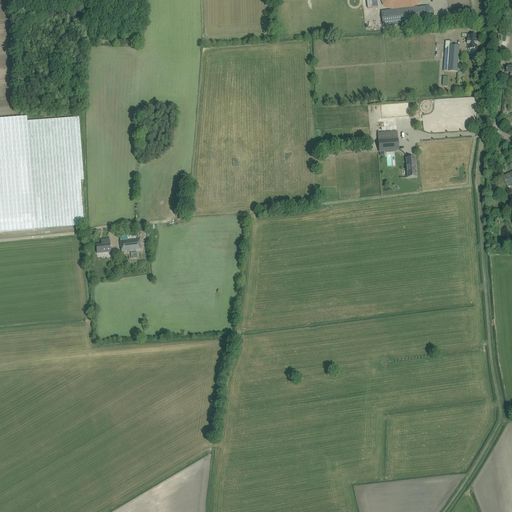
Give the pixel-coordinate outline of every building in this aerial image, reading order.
[(377,0),(367,0),(368,9),(378,8),(377,0)] [(382,0),(383,1),(383,2),(383,3),(383,4),(384,5),(385,6),(386,7),(387,7),(387,8),(388,8),(389,9),(390,9),(391,9),(392,9),(413,6),(414,6),(415,6),(416,5),(417,5),(418,5),(418,4),(419,3),(420,2),(421,1),(420,0),(382,0)] [(478,36),(475,36),(475,33),(472,33),(472,35),(469,35),(468,39),(469,39),(469,40),(468,40),(467,44),(469,44),(469,45),(468,45),(468,49),(470,49),(470,51),(474,51),(474,49),(477,50),(477,45),(478,45),(478,41),(477,41),(478,36)] [(446,41),(444,71),(458,72),(460,46),(452,46),(452,42),(446,41)] [(453,87),(458,88),(459,79),(450,78),(450,83),(453,83),(453,87)] [(0,232),(84,226),(80,181),(84,181),(79,118),(27,121),(27,117),(0,118),(0,232)] [(379,140),(397,139),(397,132),(378,133),(379,140)] [(397,139),(379,140),(379,151),(398,150),(397,139)] [(407,178),(416,177),(415,158),(406,158),(407,178)] [(511,172),(503,177),(507,188),(511,185),(511,172)] [(110,239),(101,240),(101,245),(96,245),(97,254),(111,252),(110,239)] [(140,239),(120,241),(120,247),(121,247),(121,250),(128,250),(141,249),(140,239)]
